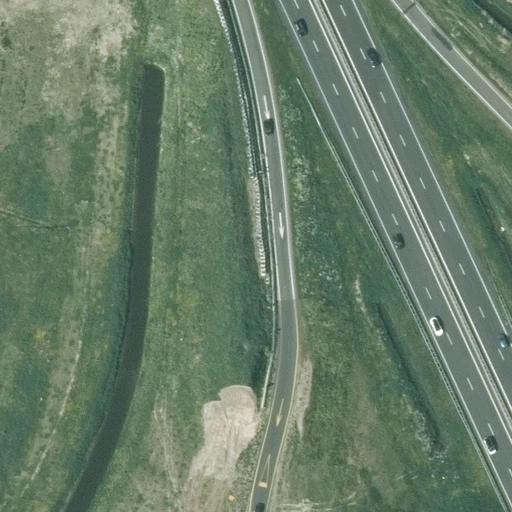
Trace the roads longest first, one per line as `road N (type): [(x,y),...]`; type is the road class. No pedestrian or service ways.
road 1 (trunk): [(292,0),(511,479)]
road 2 (trunk): [(212,0),(227,107),(249,511)]
road 3 (trunk): [(511,381),(337,0)]
road 4 (trunk): [(511,109),(397,0)]
